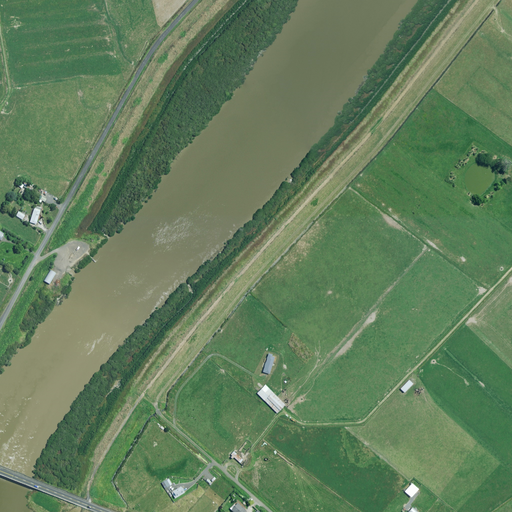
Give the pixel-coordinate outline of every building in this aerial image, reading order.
[(35,225),(40,210),(33,208),(29,222),(35,225)] [(17,210),(14,216),(21,220),(24,215),(17,210)] [(50,284),(56,273),(50,270),(44,281),(50,284)] [(273,354),(269,353),(268,357),(267,357),(267,359),(266,362),(265,362),(264,366),(265,366),(263,372),(270,374),(275,357),(272,357),(273,354)] [(412,384),(408,380),(400,389),(404,393),(412,384)] [(284,401),(264,382),(256,390),(276,409),(284,401)] [(244,459),(234,451),(231,454),(232,456),(231,457),(233,459),(234,457),(241,463),(244,459)] [(172,485),(169,479),(161,483),(164,489),(172,485)] [(175,499),(185,493),(181,486),(171,492),(175,499)] [(419,490),(415,486),(410,492),(414,495),(419,490)] [(246,511),(247,511),(238,503),(231,510),(233,511),(246,511)]
